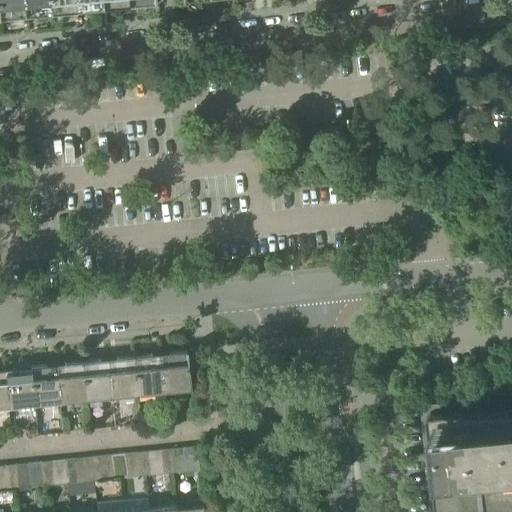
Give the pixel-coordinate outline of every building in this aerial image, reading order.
[(15,19),(25,18),(23,0),(0,0),(0,19),(15,18),(15,19)] [(35,16),(51,14),(49,0),(23,0),(25,18),(35,17),(35,16)] [(66,14),(77,13),(75,0),(49,0),(51,14),(66,13),(66,14)] [(87,11),(103,9),(101,0),(75,0),(77,13),(87,12),(87,11)] [(118,9),(129,8),(127,0),(101,0),(103,9),(118,8),(118,9)] [(159,353),(163,391),(188,389),(191,389),(190,383),(189,383),(186,355),(187,355),(186,350),(184,351),(184,352),(170,353),(170,352),(159,353)] [(137,394),(163,391),(159,353),(149,354),(149,355),(133,357),(137,394)] [(111,396),(137,394),(133,357),(117,358),(107,359),(111,396)] [(85,398),(111,396),(107,359),(97,360),(82,362),(85,398)] [(59,401),(85,398),(82,362),(66,363),(56,364),(59,401)] [(34,404),(59,401),(56,364),(46,365),(30,367),(34,404)] [(8,406),(34,404),(30,367),(15,368),(14,368),(4,369),(8,406)] [(511,511),(511,405),(430,413),(439,511),(511,511)] [(184,447),(187,471),(199,470),(198,465),(197,466),(196,450),(197,450),(196,446),(184,447)] [(174,472),(187,471),(184,447),(172,449),(174,472)] [(163,473),(174,472),(172,449),(160,450),(163,473)] [(151,475),(163,473),(160,450),(148,451),(151,475)] [(139,476),(151,475),(148,451),(137,452),(139,476)] [(126,477),(139,476),(137,452),(124,453),(126,477)] [(114,478),(126,477),(124,453),(112,455),(114,478)] [(102,479),(114,478),(112,455),(100,456),(102,479)] [(90,481),(102,479),(100,456),(88,457),(90,481)] [(78,482),(90,481),(88,457),(76,458),(78,482)] [(66,483),(78,482),(76,458),(63,459),(66,483)] [(54,484),(66,483),(63,459),(51,461),(54,484)] [(43,485),(54,484),(51,461),(40,462),(43,485)] [(31,486),(43,485),(40,462),(28,463),(31,486)] [(18,488),(31,486),(28,463),(16,464),(18,488)] [(7,489),(18,488),(16,464),(5,465),(7,489)] [(174,506),(174,511),(202,511),(202,508),(203,508),(202,503),(200,503),(174,506)]
